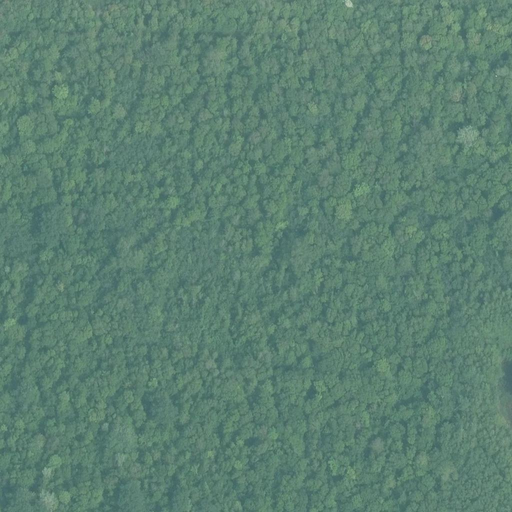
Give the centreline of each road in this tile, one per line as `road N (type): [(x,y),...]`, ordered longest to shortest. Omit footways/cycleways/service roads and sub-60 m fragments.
road 1 (track): [(0,26),(320,33)]
road 2 (track): [(320,33),(511,38)]
